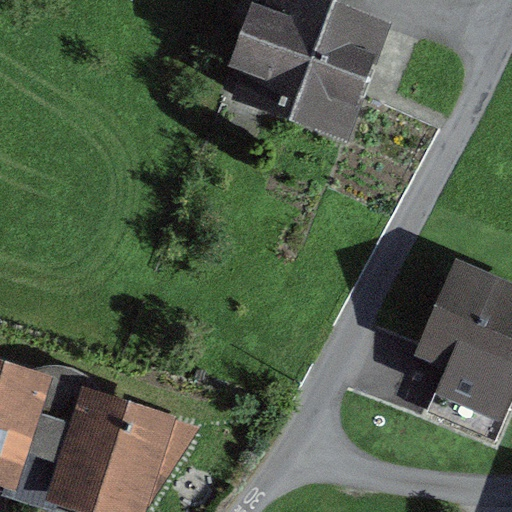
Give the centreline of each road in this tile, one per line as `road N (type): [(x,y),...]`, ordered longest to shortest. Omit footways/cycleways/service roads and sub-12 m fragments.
road 1 (unclassified): [(511,24),(308,428),(244,511)]
road 2 (track): [(300,438),(348,469),(395,481),(511,489)]
